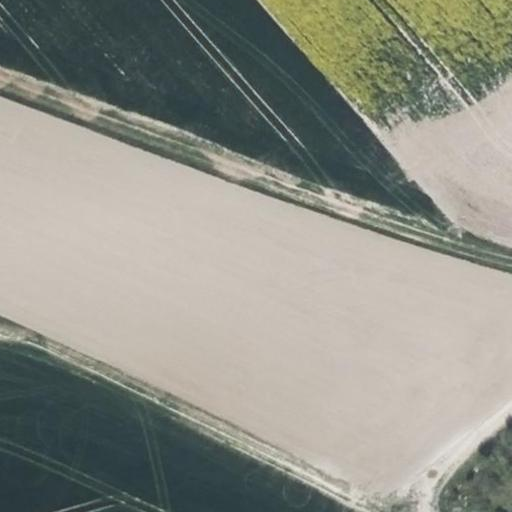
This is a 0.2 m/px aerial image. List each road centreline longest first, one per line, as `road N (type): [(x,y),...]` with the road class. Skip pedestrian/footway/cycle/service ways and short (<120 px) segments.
road 1 (track): [(511,258),(268,184),(0,78)]
road 2 (track): [(403,511),(0,328)]
road 3 (track): [(395,507),(511,386)]
